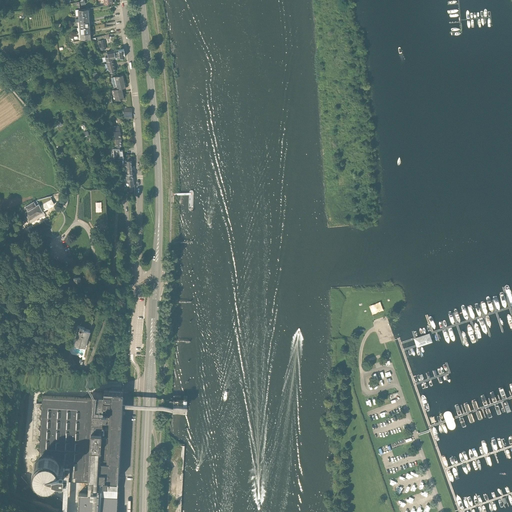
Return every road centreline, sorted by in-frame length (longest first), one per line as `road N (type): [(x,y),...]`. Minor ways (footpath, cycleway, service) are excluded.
road 1 (tertiary): [(154,276),(157,164),(141,0)]
road 2 (unclassified): [(137,275),(137,116),(124,0)]
road 3 (unclassified): [(137,275),(122,204),(113,288),(83,226),(75,222),(61,238)]
road 4 (tertiary): [(144,511),(148,385)]
